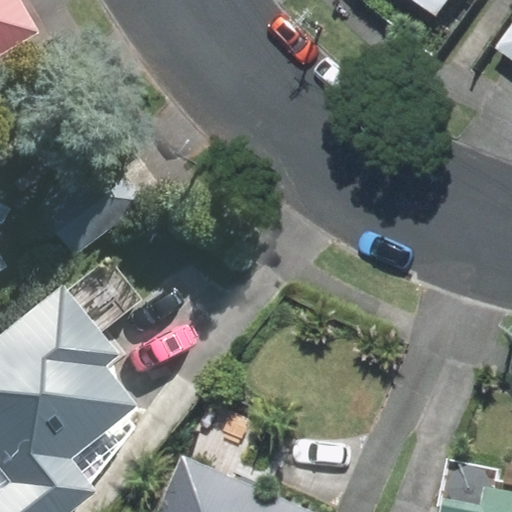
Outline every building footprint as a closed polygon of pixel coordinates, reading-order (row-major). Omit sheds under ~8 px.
[(0,0),(0,54),(34,36),(13,0),(0,0)] [(385,0),(434,35),(459,0),(385,0)] [(511,61),(511,37),(500,54),(511,61)] [(37,210),(72,256),(140,205),(104,159),(37,210)] [(0,511),(69,511),(90,496),(63,461),(128,411),(98,372),(112,361),(57,290),(0,332),(0,483),(3,488),(0,490),(0,511)] [(309,511),(194,463),(173,511),(309,511)] [(511,511),(511,495),(491,491),(488,511),(451,504),(449,511),(511,511)]
